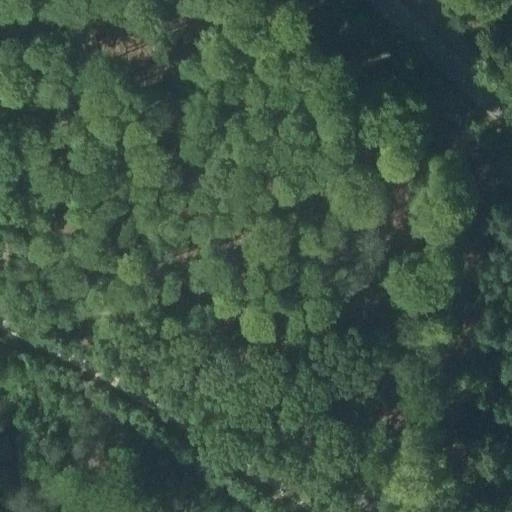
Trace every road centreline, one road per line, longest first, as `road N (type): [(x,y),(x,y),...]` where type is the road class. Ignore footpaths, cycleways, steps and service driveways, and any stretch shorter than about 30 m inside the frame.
road 1 (track): [(375,511),(325,476),(276,418),(162,313),(47,307),(0,293)]
road 2 (track): [(319,511),(87,365),(0,323)]
road 3 (tertiary): [(511,123),(378,0)]
